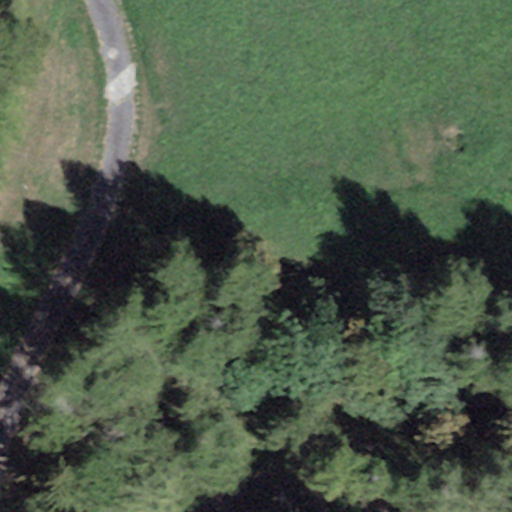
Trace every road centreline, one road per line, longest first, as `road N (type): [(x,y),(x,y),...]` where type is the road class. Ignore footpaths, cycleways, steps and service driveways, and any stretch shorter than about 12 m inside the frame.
road 1 (track): [(0,412),(97,212),(109,170),(119,93),(95,0)]
road 2 (track): [(342,511),(255,502),(213,511)]
